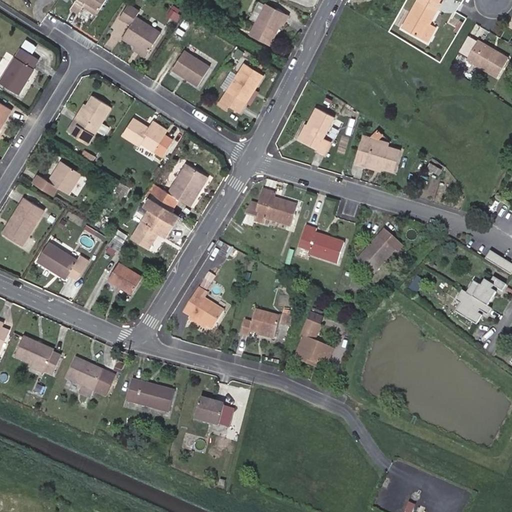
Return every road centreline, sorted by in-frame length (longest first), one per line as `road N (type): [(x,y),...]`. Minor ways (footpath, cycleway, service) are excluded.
road 1 (residential): [(0,196),(76,66),(97,60),(252,159)]
road 2 (residential): [(252,159),(511,240)]
road 3 (residential): [(137,344),(287,382),(346,408)]
road 4 (residential): [(137,344),(252,159)]
road 5 (residential): [(252,159),(334,0)]
road 6 (residential): [(0,281),(137,344)]
